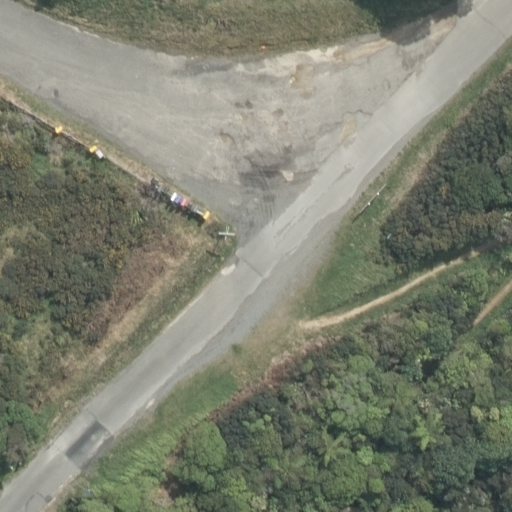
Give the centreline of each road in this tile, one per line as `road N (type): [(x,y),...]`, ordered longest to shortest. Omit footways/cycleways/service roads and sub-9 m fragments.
road 1 (unclassified): [(360,155),(9,511)]
road 2 (unclassified): [(360,155),(184,109),(0,26)]
road 3 (unclassified): [(509,0),(360,155)]
